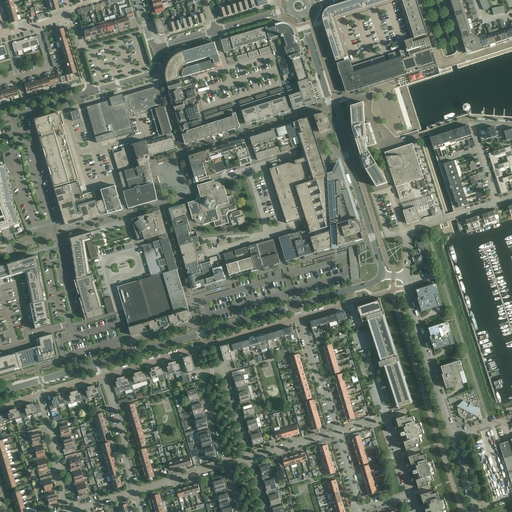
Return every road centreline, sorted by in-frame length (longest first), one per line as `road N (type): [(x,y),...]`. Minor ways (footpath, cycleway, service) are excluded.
road 1 (tertiary): [(381,275),(301,14)]
road 2 (residential): [(247,458),(220,368),(211,370),(202,373),(228,464)]
road 3 (tertiary): [(102,363),(296,306)]
road 4 (residential): [(106,375),(300,319)]
road 5 (residential): [(19,141),(12,150),(35,224),(51,220),(23,141)]
road 6 (residential): [(454,437),(406,277)]
road 7 (residential): [(420,0),(443,62),(462,52),(446,0)]
